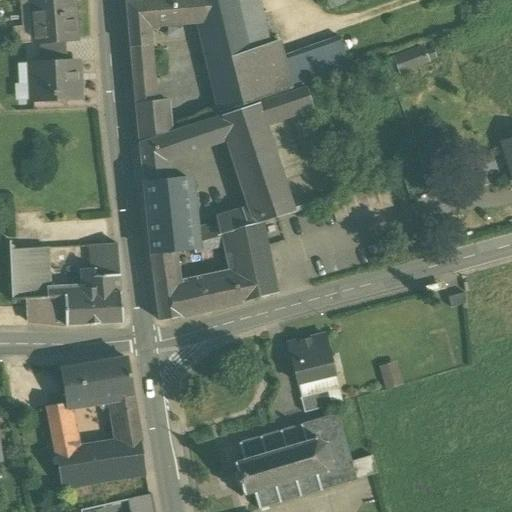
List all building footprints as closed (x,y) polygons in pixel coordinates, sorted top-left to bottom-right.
[(33,0),(37,44),(43,43),(67,41),(78,40),(74,0),(33,0)] [(132,0),(127,1),(130,28),(150,26),(177,23),(175,0),(132,0)] [(193,0),(175,0),(177,23),(198,19),(193,0)] [(193,0),(198,19),(202,34),(242,20),(236,0),(193,0)] [(255,0),(236,0),(242,20),(250,52),(268,46),(255,0)] [(324,0),(329,11),(358,0),(324,0)] [(242,20),(202,34),(207,54),(210,66),(235,57),(250,52),(242,20)] [(150,26),(130,28),(135,88),(155,85),(154,75),(150,26)] [(250,52),(235,57),(251,102),(252,105),(255,104),(305,86),(351,70),(341,39),(285,59),(281,41),(268,46),(250,52)] [(67,41),(43,43),(44,65),(68,64),(67,41)] [(424,50),(394,60),(398,73),(428,62),(424,50)] [(207,54),(154,75),(155,85),(166,81),(210,66),(207,54)] [(235,57),(210,66),(222,99),(226,111),(251,102),(235,57)] [(44,65),(43,65),(32,66),(33,100),(81,98),(80,64),(68,64),(44,65)] [(155,85),(135,88),(140,141),(170,130),(166,81),(155,85)] [(305,86),(255,104),(291,214),(318,206),(291,119),(314,111),(305,86)] [(222,99),(208,104),(212,116),(226,111),(222,99)] [(252,105),(220,116),(229,141),(251,209),(257,225),(260,224),(291,214),(255,104),(252,105)] [(220,116),(139,144),(142,183),(168,181),(166,162),(229,141),(220,116)] [(168,181),(142,183),(149,256),(151,256),(176,253),(194,251),(193,239),(187,179),(168,181)] [(374,188),(364,192),(369,213),(379,209),(374,188)] [(364,192),(330,203),(336,224),(369,213),(364,192)] [(251,209),(215,220),(215,222),(218,233),(219,236),(226,234),(257,225),(251,209)] [(215,222),(200,226),(201,237),(218,233),(215,222)] [(257,225),(226,234),(227,242),(234,276),(236,275),(242,304),(273,295),(274,296),(276,295),(260,224),(257,225)] [(201,237),(193,239),(194,251),(227,242),(226,234),(219,236),(218,233),(201,237)] [(117,245),(93,247),(96,271),(97,278),(119,276),(117,245)] [(45,250),(10,251),(12,301),(26,301),(47,300),(45,250)] [(176,253),(151,256),(155,292),(181,287),(176,253)] [(94,289),(85,289),(85,295),(64,296),(65,327),(123,324),(119,276),(97,278),(96,271),(93,271),(94,289)] [(181,287),(155,292),(159,322),(181,318),(183,318),(211,311),(211,312),(213,311),(240,305),(242,305),(242,304),(236,275),(234,276),(181,287)] [(464,293),(448,297),(450,307),(467,303),(464,293)] [(64,296),(47,300),(26,301),(27,323),(65,327),(64,296)] [(324,336),(287,346),(296,384),(334,374),(324,336)] [(127,359),(61,370),(66,399),(67,405),(68,405),(114,397),(133,394),(127,359)] [(394,363),(377,368),(385,391),(402,385),(394,363)] [(327,391),(300,399),(304,414),(331,406),(327,391)] [(133,394),(114,397),(122,445),(141,442),(133,394)] [(59,398),(45,400),(56,455),(76,452),(68,405),(67,405),(66,399),(59,398)] [(337,415),(237,445),(242,459),(243,459),(245,458),(246,461),(264,456),(263,453),(265,452),(266,455),(284,450),(283,447),(286,446),(287,449),(304,444),(304,441),(306,440),(307,443),(314,441),(315,438),(317,438),(317,441),(324,444),(326,442),(328,444),(326,446),(330,461),(333,462),(333,464),(330,464),(326,470),(327,471),(296,480),(297,483),(294,484),(294,481),(276,486),(277,489),(274,490),(273,487),(255,492),(256,495),(254,496),(253,496),(257,510),(356,481),(351,463),(337,415)] [(304,444),(287,449),(286,446),(283,447),(284,450),(266,455),(265,452),(263,453),(264,456),(246,461),(245,458),(243,459),(243,462),(235,464),(232,462),(231,464),(234,466),(236,473),(233,474),(238,489),(240,488),(242,494),(240,498),(243,499),(245,496),(253,493),(254,496),(256,495),(255,492),(273,487),(274,490),(277,489),(276,486),(294,481),(294,484),(297,483),(296,480),(327,471),(326,470),(330,464),(333,464),(333,462),(330,461),(326,446),(328,444),(326,442),(324,444),(317,441),(317,438),(315,438),(314,441),(307,443),(306,440),(304,441),(304,444)] [(76,452),(56,455),(63,490),(147,477),(141,442),(122,445),(76,452)] [(372,457),(351,463),(356,481),(377,474),(372,457)] [(133,511),(154,511),(150,495),(132,500),(134,511),(133,511)]
